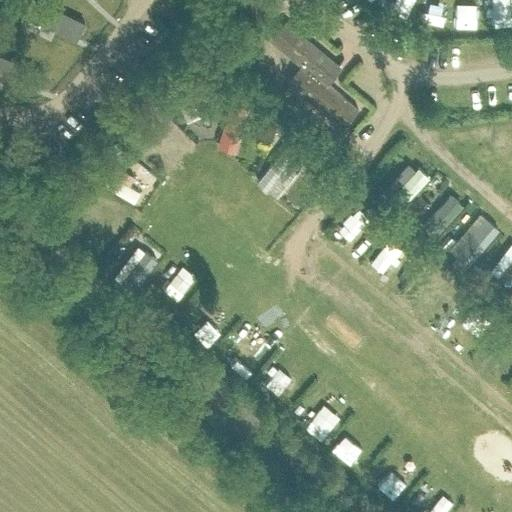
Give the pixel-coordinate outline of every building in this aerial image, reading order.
[(51,0),(24,0),(22,6),(64,23),(71,8),(51,0)] [(410,11),(416,0),(397,0),(396,3),(410,11)] [(343,66),(286,19),(269,39),(300,64),(286,81),(343,128),(359,109),(328,84),(343,66)] [(397,51),(414,57),(418,44),(401,39),(397,51)] [(186,85),(193,121),(203,119),(195,83),(186,85)] [(248,145),(247,101),(227,102),(228,145),(248,145)] [(143,129),(171,158),(181,150),(152,120),(143,129)] [(141,139),(130,147),(138,158),(149,150),(141,139)] [(290,155),(267,175),(282,191),(304,171),(290,155)] [(422,165),(401,189),(416,202),(437,178),(422,165)] [(144,206),(151,194),(114,173),(107,186),(144,206)] [(86,199),(81,206),(102,225),(108,218),(86,199)] [(368,204),(355,215),(371,232),(383,221),(368,204)] [(81,207),(73,215),(99,239),(106,231),(81,207)] [(484,244),(496,247),(499,233),(488,230),(484,244)] [(180,281),(164,301),(176,311),(192,290),(180,281)] [(217,346),(231,332),(228,329),(237,320),(223,305),(199,327),(217,346)] [(469,306),(451,335),(475,351),(495,321),(488,316),(474,338),(464,332),(477,311),(469,306)] [(511,335),(503,329),(481,359),(496,370),(511,348),(511,335)] [(257,370),(273,355),(259,340),(243,356),(257,370)] [(286,408),(307,388),(292,373),(271,393),(286,408)]
